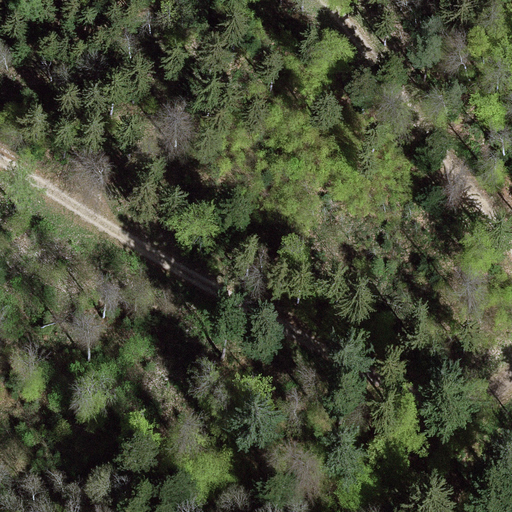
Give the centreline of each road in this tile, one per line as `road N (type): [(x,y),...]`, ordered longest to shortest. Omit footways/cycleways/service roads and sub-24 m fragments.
road 1 (track): [(511,380),(455,394),(302,340),(0,159)]
road 2 (track): [(511,239),(328,0)]
